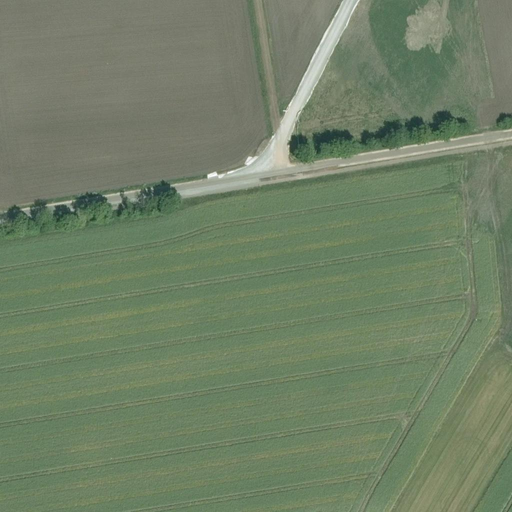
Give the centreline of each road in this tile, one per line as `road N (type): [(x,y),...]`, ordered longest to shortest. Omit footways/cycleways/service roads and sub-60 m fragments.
road 1 (unclassified): [(0,219),(511,136)]
road 2 (track): [(258,0),(284,173)]
